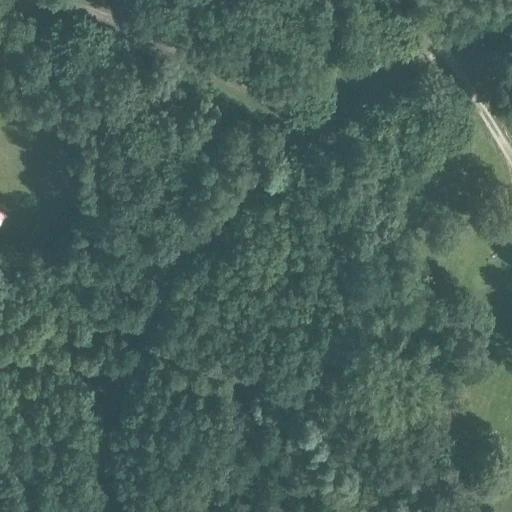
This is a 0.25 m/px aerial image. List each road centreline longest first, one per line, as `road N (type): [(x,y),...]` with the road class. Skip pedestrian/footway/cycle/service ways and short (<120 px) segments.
road 1 (track): [(437,184),(316,135),(222,212),(179,264),(129,370),(113,423),(116,511)]
road 2 (track): [(417,0),(440,51),(369,89),(316,135),(218,69),(118,24),(15,0)]
road 3 (track): [(440,51),(511,160)]
